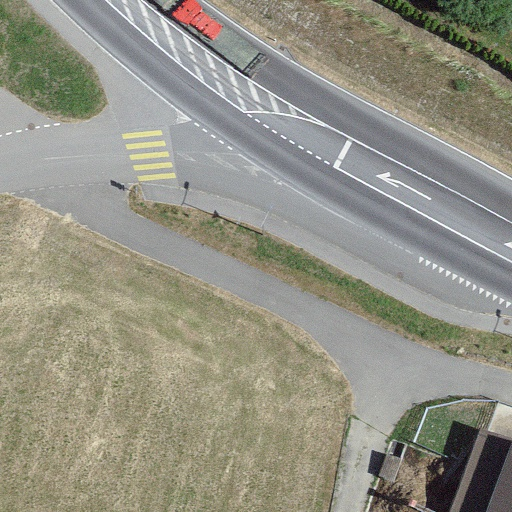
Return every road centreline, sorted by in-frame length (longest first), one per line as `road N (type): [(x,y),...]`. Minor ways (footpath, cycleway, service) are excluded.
road 1 (unclassified): [(334,153),(146,152),(0,164)]
road 2 (secondary): [(334,153),(123,0)]
road 3 (secondary): [(511,252),(334,153)]
